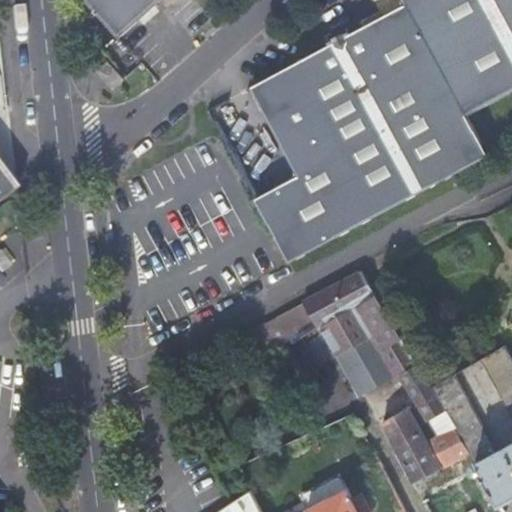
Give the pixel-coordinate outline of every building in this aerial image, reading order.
[(85,0),(86,1),(119,38),(140,19),(156,5),(161,0),(85,0)] [(511,0),(404,0),(407,4),(466,116),(511,91),(511,0)] [(289,263),(488,156),(466,116),(407,4),(382,17),(364,27),(351,34),(350,31),(344,34),(343,33),(338,36),(333,38),(334,40),(329,42),(330,45),(252,87),(299,175),(255,199),(289,263)] [(156,5),(140,19),(145,24),(160,11),(156,5)] [(364,27),(382,17),(379,11),(361,20),(364,27)] [(108,63),(97,72),(113,90),(124,81),(108,63)] [(0,203),(16,192),(15,190),(0,169),(0,203)] [(420,402),(424,409),(430,420),(435,417),(440,414),(445,412),(431,388),(363,271),(306,302),(319,326),(321,329),(322,328),(358,309),(396,373),(401,370),(420,402)] [(290,341),(319,326),(306,302),(280,315),(277,317),(285,332),(290,341)] [(322,328),(358,393),(396,373),(358,309),(322,328)] [(285,332),(277,317),(254,329),(262,344),(285,332)] [(470,454),(473,460),(480,472),(500,506),(511,499),(511,358),(505,345),(486,356),(485,355),(482,358),(511,413),(511,446),(497,454),(453,374),(431,388),(445,412),(455,430),(470,454)] [(418,412),(424,409),(420,402),(414,405),(418,412)] [(408,409),(382,423),(413,483),(441,468),(408,409)] [(435,417),(430,420),(437,432),(447,426),(440,414),(435,417)] [(447,465),(470,454),(455,430),(434,441),(447,465)] [(359,511),(357,507),(354,500),(348,489),(307,510),(308,511),(359,511)] [(218,511),(262,511),(251,490),(250,491),(218,511)] [(354,500),(357,507),(362,504),(359,497),(354,500)]
